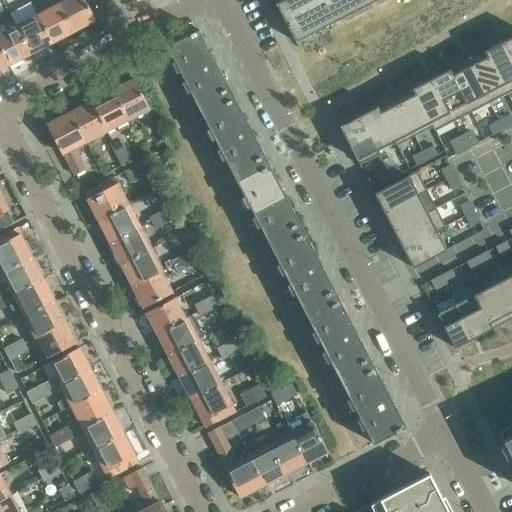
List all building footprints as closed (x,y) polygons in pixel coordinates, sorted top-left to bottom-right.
[(74,31),(59,3),(57,0),(41,0),(33,5),(37,14),(52,42),(74,31)] [(85,0),(63,0),(59,3),(74,31),(95,19),(85,0)] [(281,0),(275,3),(295,41),(314,31),(333,22),(321,0),(281,0)] [(344,0),(321,0),(333,22),(351,12),(344,0)] [(367,0),(344,0),(351,12),(369,3),(367,0)] [(37,14),(16,25),(30,53),(52,42),(37,14)] [(16,25),(0,33),(0,47),(9,65),(30,53),(16,25)] [(395,431),(401,429),(400,428),(405,426),(199,29),(167,46),(372,443),(395,431)] [(511,35),(503,41),(511,58),(511,35)] [(511,58),(503,41),(485,50),(507,93),(511,89),(511,58)] [(0,69),(9,65),(0,47),(0,69)] [(489,102),(507,93),(485,50),(467,59),(489,102)] [(448,69),(471,111),(489,102),(467,59),(448,69)] [(471,111),(448,69),(430,78),(452,121),(471,111)] [(150,108),(134,78),(131,80),(130,78),(120,83),(121,85),(113,90),(128,119),(150,108)] [(430,78),(412,88),(432,126),(431,126),(434,131),(452,121),(430,78)] [(431,126),(432,126),(412,88),(394,97),(414,135),(431,126)] [(128,119),(113,90),(110,91),(109,89),(98,95),(99,96),(91,100),(107,130),(111,139),(120,134),(115,125),(128,119)] [(394,97),(376,106),(394,140),(393,141),(395,145),(414,135),(394,97)] [(107,130),(91,100),(89,101),(89,100),(77,106),(78,108),(71,111),(86,141),(107,130)] [(376,106),(358,116),(376,150),(377,149),(393,141),(394,140),(376,106)] [(86,141),(71,111),(68,113),(67,111),(57,116),(57,118),(47,123),(63,153),(64,152),(75,174),(86,168),(75,146),(86,141)] [(511,120),(509,115),(498,120),(503,129),(511,124),(511,120)] [(379,154),(377,149),(376,150),(358,116),(339,126),(359,164),(379,154)] [(492,134),(503,129),(498,120),(488,126),(492,134)] [(144,127),(135,131),(141,143),(150,138),(144,127)] [(467,148),(477,142),(473,133),(462,139),(467,148)] [(116,155),(126,150),(120,139),(111,144),(116,155)] [(467,148),(462,139),(452,144),(456,153),(467,148)] [(433,145),(422,151),(427,159),(437,154),(433,145)] [(122,165),(131,161),(126,150),(116,155),(122,165)] [(427,159),(422,151),(412,156),(416,165),(427,159)] [(144,162),(125,171),(131,183),(150,173),(144,162)] [(397,164),(386,169),(391,178),(401,173),(397,164)] [(441,168),(446,179),(455,174),(450,164),(441,168)] [(380,184),(391,178),(386,169),(375,175),(380,184)] [(374,192),(384,211),(418,194),(418,195),(427,190),(416,170),(408,175),(374,192)] [(461,185),(455,174),(446,179),(452,190),(461,185)] [(114,177),(86,192),(89,198),(87,199),(92,207),(90,208),(96,219),(97,218),(99,221),(129,205),(114,177)] [(0,229),(13,223),(7,210),(8,210),(0,193),(0,229)] [(384,211),(393,230),(427,212),(427,211),(418,195),(418,194),(384,211)] [(459,204),(465,215),(474,211),(468,200),(459,204)] [(129,205),(99,221),(103,229),(101,230),(107,240),(108,240),(110,243),(141,228),(129,205)] [(427,211),(427,212),(393,230),(402,248),(436,230),(437,231),(446,226),(435,206),(427,211)] [(168,209),(159,213),(165,224),(173,219),(168,209)] [(479,221),(474,211),(465,215),(471,226),(479,221)] [(165,224),(159,213),(150,218),(156,228),(165,224)] [(16,228),(2,235),(6,241),(0,244),(0,267),(2,272),(32,256),(30,253),(32,252),(26,241),(24,242),(20,234),(19,234),(16,228)] [(141,228),(110,243),(114,250),(112,251),(118,262),(119,261),(121,265),(152,250),(141,228)] [(446,249),(437,231),(436,230),(402,248),(412,267),(446,249)] [(495,246),(500,255),(510,250),(506,241),(495,246)] [(152,250),(121,265),(125,272),(124,273),(129,284),(131,283),(132,286),(161,272),(162,271),(152,250)] [(477,256),(481,265),(492,259),(487,250),(477,256)] [(191,252),(182,256),(187,267),(196,263),(191,252)] [(0,281),(6,279),(13,293),(43,278),(41,275),(43,274),(37,263),(36,264),(32,256),(2,272),(0,272),(0,281)] [(187,267),(182,256),(173,261),(178,272),(187,267)] [(471,270),(481,265),(477,256),(466,261),(471,270)] [(451,269),(441,275),(445,283),(456,278),(451,269)] [(161,272),(132,286),(136,293),(134,294),(140,305),(141,304),(143,307),(172,292),(161,272)] [(435,289),(445,283),(441,275),(430,280),(435,289)] [(511,279),(510,275),(491,284),(509,318),(511,316),(511,279)] [(43,278),(13,293),(25,315),(54,300),(53,296),(54,296),(48,284),(47,285),(43,278)] [(491,328),(509,318),(491,284),(473,294),(491,328)] [(473,337),(455,303),(456,302),(452,294),(432,304),(454,347),(473,337)] [(473,294),(456,302),(455,303),(473,337),(491,328),(473,294)] [(218,306),(213,296),(204,300),(210,311),(218,306)] [(175,298),(146,312),(148,315),(146,316),(151,327),(153,326),(157,333),(185,318),(175,298)] [(36,336),(37,336),(65,321),(64,318),(65,317),(59,306),(58,307),(54,300),(25,315),(36,336)] [(210,311),(204,300),(195,304),(201,315),(210,311)] [(194,314),(185,318),(157,333),(159,337),(157,338),(163,349),(164,348),(168,355),(198,340),(205,336),(194,314)] [(65,321),(37,336),(48,357),(76,342),(75,339),(76,338),(71,328),(69,329),(65,321)] [(13,344),(19,355),(28,350),(22,339),(13,344)] [(241,350),(235,339),(227,344),(233,354),(241,350)] [(198,340),(168,355),(170,359),(168,359),(174,371),(176,370),(180,378),(210,362),(198,340)] [(10,359),(17,356),(19,355),(13,344),(4,349),(10,359)] [(233,354),(227,344),(218,348),(223,359),(233,354)] [(57,375),(36,386),(41,397),(50,392),(49,389),(60,383),(90,367),(86,360),(88,360),(82,349),(81,350),(79,348),(51,362),(57,375)] [(24,369),(17,356),(10,359),(17,373),(24,369)] [(210,362),(180,378),(181,381),(179,382),(185,392),(187,391),(191,399),(221,384),(210,362)] [(62,412),(72,406),(102,391),(97,382),(99,381),(93,371),(92,372),(90,367),(60,383),(67,397),(57,403),(62,412)] [(14,379),(9,370),(0,375),(0,381),(2,385),(14,379)] [(7,394),(18,388),(14,379),(2,385),(7,394)] [(291,383),(283,387),(287,395),(295,391),(291,383)] [(221,384),(191,399),(192,402),(190,403),(196,413),(198,412),(202,421),(203,420),(207,427),(221,419),(217,413),(232,405),(221,384)] [(32,401),(41,397),(36,386),(26,391),(32,401)] [(241,394),(244,399),(247,405),(256,400),(250,389),(241,394)] [(83,428),(113,412),(109,404),(110,403),(104,392),(103,393),(102,391),(72,406),(83,428)] [(258,406),(249,411),(254,420),(255,421),(264,417),(258,406)] [(255,423),(255,421),(254,420),(249,411),(231,420),(237,433),(255,423)] [(83,428),(95,450),(124,434),(120,425),(121,424),(116,414),(114,415),(113,412),(83,428)] [(38,426),(33,415),(24,420),(29,431),(38,426)] [(264,417),(255,421),(255,423),(260,432),(269,427),(264,417)] [(29,431),(24,420),(15,424),(21,435),(29,431)] [(263,484),(248,455),(237,460),(226,440),(238,434),(231,421),(208,433),(225,466),(224,467),(239,497),(250,491),(251,493),(262,487),(261,485),(263,484)] [(312,422),(290,433),(305,462),(313,458),(314,460),(324,454),(323,453),(327,451),(323,444),(312,422)] [(511,424),(498,432),(502,440),(511,458),(511,424)] [(67,426),(59,430),(64,441),(73,436),(67,426)] [(49,435),(55,445),(64,441),(59,430),(49,435)] [(305,462),(290,433),(269,444),(284,473),(292,469),(293,471),(303,465),(303,464),(305,462)] [(120,464),(123,470),(137,462),(134,456),(135,455),(131,447),(132,446),(127,435),(125,436),(124,434),(95,450),(105,471),(120,464)] [(269,444),(248,455),(263,484),(271,480),(272,482),(282,476),(282,475),(284,473),(269,444)] [(58,462),(49,467),(54,478),(64,473),(58,462)] [(45,483),(54,478),(49,467),(40,472),(45,483)] [(142,467),(123,477),(129,490),(138,486),(149,506),(139,511),(138,511),(166,511),(160,500),(160,501),(142,467)] [(97,483),(94,477),(91,472),(73,481),(79,493),(97,483)] [(0,499),(10,494),(0,473),(0,499)] [(441,511),(443,502),(444,502),(429,473),(379,498),(383,506),(386,511),(441,511)] [(75,497),(70,486),(61,491),(67,502),(75,497)] [(90,494),(96,505),(105,500),(100,489),(90,494)] [(19,511),(10,494),(0,499),(0,511),(19,511)] [(105,500),(96,505),(99,511),(107,511),(111,510),(105,500)]
